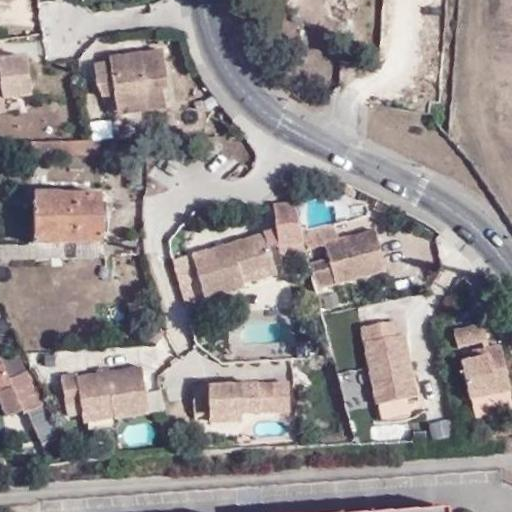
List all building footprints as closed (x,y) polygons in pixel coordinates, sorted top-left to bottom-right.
[(166,91),(159,48),(100,56),(99,62),(90,61),(93,99),(111,97),(112,115),(161,109),(160,91),(166,91)] [(0,54),(0,114),(0,110),(0,100),(28,96),(23,53),(0,54)] [(94,152),(93,136),(25,139),(25,154),(49,154),(94,152)] [(49,163),(49,154),(25,154),(25,163),(49,163)] [(94,187),(27,187),(28,239),(94,239),(94,187)] [(296,224),(291,201),(265,205),(272,244),(300,240),(296,224)] [(300,240),(310,286),(383,268),(372,225),(332,233),(330,221),(311,224),(311,221),(296,224),(300,240)] [(272,273),(258,230),(185,252),(198,302),(241,289),(240,283),(272,273)] [(401,395),(412,393),(400,330),(394,331),(392,315),(352,323),(368,402),(371,402),(401,395)] [(456,348),(470,345),(486,341),(482,324),(453,331),(456,348)] [(470,345),(473,358),(486,355),(485,349),(488,348),(486,341),(470,345)] [(486,355),(473,358),(459,361),(468,401),(470,401),(475,418),(511,408),(511,407),(508,392),(510,391),(499,345),(488,348),(485,349),(486,355)] [(146,415),(139,364),(71,374),(70,371),(55,372),(59,408),(76,407),(78,424),(146,415)] [(37,406),(23,372),(8,379),(22,413),(25,411),(37,406)] [(290,409),(290,378),(271,378),(272,409),(290,409)] [(188,414),(270,411),(269,379),(188,381),(188,414)] [(404,410),(401,395),(371,402),(374,416),(404,410)] [(37,406),(25,411),(33,431),(52,431),(41,405),(37,406)]
